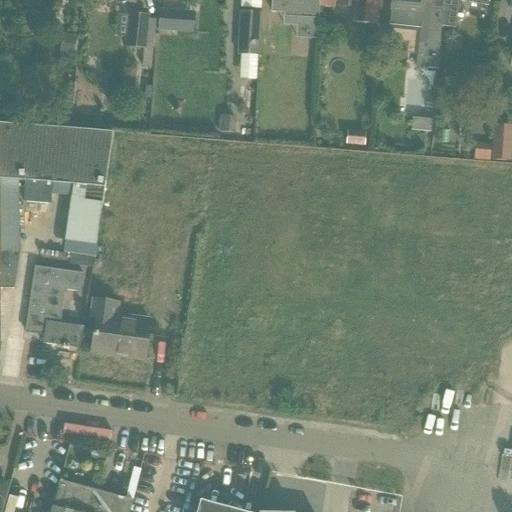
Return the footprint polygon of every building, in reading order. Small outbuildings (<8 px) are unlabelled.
[(285,18),(318,20),(319,0),(270,0),(270,14),(285,14),(285,18)] [(356,0),(354,24),(377,27),(380,0),(356,0)] [(391,14),(390,26),(419,29),(418,43),(415,67),(438,70),(440,44),(441,26),(442,13),(442,9),(429,8),(429,7),(424,6),(424,0),(392,0),(391,6),(391,14)] [(441,26),(454,29),(458,2),(486,7),(487,0),(442,0),(442,9),(441,26)] [(159,10),(157,31),(175,32),(177,12),(159,10)] [(237,56),(257,57),(260,14),(240,13),(237,56)] [(129,49),(144,50),(145,48),(153,49),(156,21),(146,20),(147,18),(131,17),(129,49)] [(443,34),(442,44),(450,50),(459,47),(461,37),(453,30),(443,34)] [(65,34),(60,58),(72,61),(78,37),(65,34)] [(219,117),(218,133),(235,134),(236,118),(219,117)] [(410,118),(409,130),(430,132),(431,120),(410,118)] [(0,249),(21,253),(19,183),(72,186),(83,187),(82,202),(101,205),(102,205),(113,134),(0,124),(0,249)] [(491,148),(507,149),(509,127),(493,126),(491,148)] [(347,145),(365,147),(366,134),(348,132),(347,145)] [(475,161),(489,163),(491,146),(476,145),(475,161)] [(95,247),(101,205),(82,202),(83,187),(72,186),(64,242),(95,247)] [(163,206),(161,229),(198,232),(200,210),(163,206)] [(317,218),(315,241),(351,246),(354,223),(317,218)] [(259,226),(258,234),(270,235),(271,227),(259,226)] [(240,228),(240,236),(251,237),(252,229),(240,228)] [(161,229),(159,248),(196,251),(198,232),(161,229)] [(258,234),(257,242),(269,243),(270,235),(258,234)] [(240,236),(239,244),(251,245),(251,237),(240,236)] [(411,238),(408,261),(445,265),(448,243),(411,238)] [(315,241),(312,262),(349,267),(351,246),(315,241)] [(159,248),(157,267),(194,270),(196,251),(159,248)] [(0,249),(0,291),(14,290),(21,253),(0,249)] [(82,257),(80,267),(91,269),(93,259),(82,257)] [(408,261),(406,282),(443,287),(445,265),(408,261)] [(312,262),(309,284),(346,289),(349,267),(312,262)] [(486,262),(485,270),(497,271),(498,263),(486,262)] [(235,266),(235,274),(246,275),(247,267),(235,266)] [(157,267),(155,290),(192,293),(194,270),(157,267)] [(511,267),(504,267),(503,275),(511,275),(511,267)] [(63,272),(34,268),(25,331),(44,333),(42,345),(52,346),(80,350),(83,328),(59,325),(64,291),(80,294),(83,275),(63,272)] [(253,269),(252,276),(264,278),(265,270),(253,269)] [(485,270),(485,277),(496,279),(497,271),(485,270)] [(235,274),(234,282),(246,283),(246,275),(235,274)] [(252,276),(251,284),(263,286),(264,278),(252,276)] [(406,282),(404,304),(440,308),(443,287),(406,282)] [(309,284),(306,306),(343,311),(346,289),(309,284)] [(168,295),(167,303),(179,305),(180,297),(168,295)] [(187,298),(186,306),(198,307),(199,299),(187,298)] [(199,299),(198,307),(210,309),(211,301),(199,299)] [(92,300),(89,321),(97,322),(92,353),(116,356),(128,358),(144,360),(150,321),(129,318),(128,323),(118,321),(120,304),(92,300)] [(227,302),(226,310),(238,311),(239,304),(227,302)] [(511,302),(502,302),(501,310),(511,310),(511,302)] [(239,304),(238,311),(249,313),(250,305),(239,304)] [(404,304),(401,326),(438,330),(440,308),(404,304)] [(484,305),(483,313),(495,314),(496,306),(484,305)] [(266,307),(265,315),(276,316),(277,309),(266,307)] [(277,309),(276,316),(288,318),(289,310),(277,309)] [(511,310),(501,310),(501,318),(511,318),(511,310)] [(304,311),(303,319),(315,321),(316,313),(304,311)] [(316,313),(315,321),(327,322),(328,314),(316,313)] [(483,313),(482,321),(494,322),(495,314),(483,313)] [(154,321),(149,358),(172,360),(177,324),(154,321)] [(177,324),(172,360),(191,362),(196,326),(177,324)] [(196,326),(191,362),(210,365),(215,328),(196,326)] [(215,328),(210,365),(230,367),(234,334),(235,331),(215,328)] [(230,367),(230,371),(250,374),(255,337),(234,334),(230,367)] [(417,336),(416,344),(428,345),(429,338),(417,336)] [(255,337),(250,374),(269,376),(274,339),(255,337)] [(429,338),(428,345),(440,347),(441,339),(429,338)] [(274,339),(269,376),(288,379),(293,342),(274,339)] [(455,339),(454,347),(466,348),(467,340),(455,339)] [(475,339),(474,347),(486,349),(487,341),(475,339)] [(487,341),(486,349),(498,350),(499,342),(487,341)] [(293,342),(288,379),(307,381),(312,344),(293,342)] [(312,344),(307,381),(329,384),(334,347),(312,344)] [(403,360),(397,397),(419,400),(425,363),(403,360)] [(425,363),(419,400),(438,403),(444,366),(425,363)] [(444,366),(438,403),(457,406),(463,369),(444,366)] [(463,369),(457,406),(478,409),(478,406),(483,372),(463,369)] [(483,372),(478,406),(498,408),(504,372),(483,369),(483,372)] [(511,372),(504,372),(498,408),(511,410),(511,372)] [(128,511),(132,502),(60,482),(51,511),(128,511)] [(197,511),(236,511),(208,504),(200,502),(197,511)]
